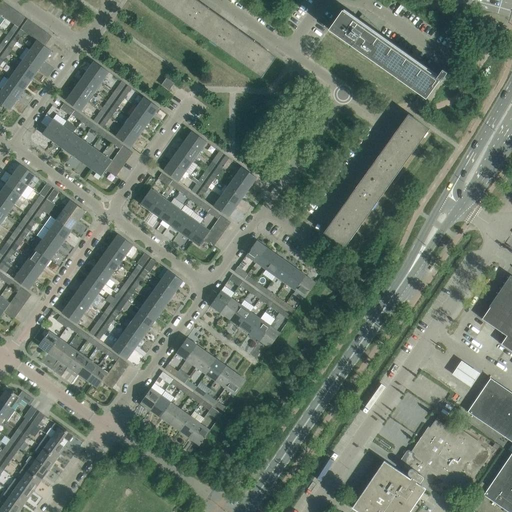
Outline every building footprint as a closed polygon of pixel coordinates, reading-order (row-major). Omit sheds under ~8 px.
[(154,0),(173,14),(183,0),(154,0)] [(200,3),(196,0),(183,0),(173,14),(203,35),(217,15),(205,6),(205,5),(200,2),(200,3)] [(4,17),(11,7),(6,4),(0,12),(0,13),(2,15),(4,17)] [(9,20),(16,10),(11,7),(4,17),(9,20)] [(14,24),(21,14),(16,10),(9,20),(14,24)] [(330,29),(353,46),(426,98),(439,80),(441,81),(447,73),(442,69),(437,77),(366,27),(369,23),(360,17),(357,21),(343,11),(330,29)] [(18,27),(25,17),(21,14),(14,24),(15,24),(18,27)] [(229,23),(217,15),(203,35),(232,56),(246,36),(234,27),(234,26),(229,23)] [(26,32),(33,23),(28,19),(21,29),(25,32),(26,32)] [(31,36),(37,26),(33,23),(26,32),(31,36)] [(11,37),(18,27),(15,24),(8,34),(11,37)] [(35,39),(42,29),(37,26),(31,36),(35,39)] [(18,42),(25,32),(21,29),(14,39),(18,42)] [(40,43),(47,33),(42,29),(35,39),(37,40),(40,43)] [(45,46),(52,36),(47,33),(40,43),(45,46)] [(4,47),(11,37),(8,34),(1,44),(4,47)] [(258,44),(246,36),(232,56),(261,77),(276,57),(263,48),(264,47),(259,44),(258,44)] [(11,51),(18,42),(14,39),(7,49),(11,51)] [(45,46),(40,43),(37,40),(30,50),(45,61),(52,51),(45,46)] [(38,71),(45,61),(30,50),(27,48),(20,58),(23,60),(38,71)] [(12,52),(11,51),(7,49),(0,57),(0,58),(4,61),(7,57),(8,57),(12,52)] [(31,81),(38,71),(23,60),(16,70),(31,81)] [(109,72),(94,61),(87,71),(102,82),(109,72)] [(24,91),(31,81),(16,70),(9,80),(24,91)] [(102,82),(87,71),(80,81),(95,92),(102,82)] [(169,90),(175,83),(167,78),(162,85),(169,90)] [(17,100),(24,91),(9,80),(2,90),(17,100)] [(95,92),(80,81),(73,91),(88,102),(95,92)] [(118,93),(125,83),(121,81),(114,91),(118,93)] [(132,88),(128,85),(121,95),(125,98),(132,88)] [(0,103),(10,110),(17,100),(2,90),(0,92),(0,103)] [(88,102),(73,91),(66,101),(81,112),(88,102)] [(111,103),(118,93),(114,91),(107,101),(111,103)] [(118,108),(125,98),(121,95),(114,105),(118,108)] [(152,118),(159,108),(144,97),(137,107),(152,118)] [(104,113),(111,103),(107,101),(100,110),(104,113)] [(74,110),(64,103),(61,108),(70,116),(74,110)] [(111,118),(118,108),(114,105),(106,115),(111,118)] [(145,128),(152,118),(137,107),(130,117),(145,128)] [(84,117),(75,111),(74,110),(70,116),(71,116),(72,115),(81,121),(84,117)] [(97,123),(104,113),(100,110),(93,120),(97,123)] [(104,128),(111,118),(106,115),(99,125),(104,128)] [(345,247),(429,129),(409,115),(400,127),(399,127),(396,132),(379,157),(378,156),(375,161),(358,186),(357,186),(354,190),(355,191),(337,215),(333,220),(334,220),(325,233),(345,247)] [(94,124),(84,117),(81,121),(91,128),(94,124)] [(138,137),(145,128),(130,117),(123,127),(138,137)] [(52,141),(63,126),(53,119),(43,134),(52,141)] [(104,131),(94,124),(91,128),(101,135),(104,131)] [(62,148),(73,133),(63,126),(52,141),(62,148)] [(131,147),(138,137),(123,127),(116,137),(131,147)] [(113,138),(104,131),(101,135),(111,142),(113,138)] [(207,142),(192,131),(185,141),(200,152),(207,142)] [(72,155),(83,140),(73,133),(62,148),(72,155)] [(123,146),(113,138),(111,142),(121,149),(123,146)] [(82,162),(93,147),(83,140),(72,155),(82,162)] [(200,152),(185,141),(178,151),(193,162),(200,152)] [(133,152),(125,147),(123,146),(121,149),(120,150),(130,157),(133,152)] [(92,169),(102,154),(93,147),(82,162),(92,169)] [(130,157),(120,150),(117,155),(126,162),(130,157)] [(193,162),(178,151),(171,161),(186,172),(193,162)] [(216,164),(223,154),(219,151),(212,161),(216,164)] [(106,170),(110,165),(112,161),(102,154),(92,169),(102,176),(106,170)] [(126,162),(117,155),(113,160),(123,167),(126,162)] [(222,168),(229,158),(226,155),(219,165),(222,168)] [(123,167),(113,160),(112,161),(110,165),(119,172),(123,167)] [(186,172),(171,161),(164,171),(179,181),(183,175),(186,178),(189,174),(186,172)] [(209,173),(216,164),(212,161),(205,171),(209,173)] [(35,175),(21,164),(14,174),(28,185),(35,175)] [(119,172),(110,165),(106,170),(116,177),(119,172)] [(215,178),(222,168),(219,165),(212,175),(215,178)] [(250,188),(257,178),(242,167),(235,177),(250,188)] [(202,183),(209,173),(205,171),(198,181),(202,183)] [(172,180),(162,173),(158,178),(168,185),(169,184),(172,180)] [(28,185),(14,174),(6,184),(21,195),(28,185)] [(224,184),(215,178),(212,175),(205,185),(208,188),(212,182),(221,188),(224,184)] [(243,197),(250,188),(235,177),(228,187),(243,197)] [(182,187),(172,180),(169,184),(179,191),(182,187)] [(195,193),(202,183),(198,181),(191,191),(195,193)] [(45,197),(52,187),(47,183),(40,193),(45,197)] [(21,195),(6,184),(0,193),(0,194),(14,205),(21,195)] [(201,198),(208,188),(205,185),(198,195),(201,198)] [(191,194),(182,187),(179,191),(189,198),(191,194)] [(236,207),(243,197),(228,187),(221,197),(236,207)] [(52,202),(59,192),(54,189),(47,199),(52,202)] [(150,211),(161,196),(151,189),(140,204),(150,211)] [(38,207),(45,197),(40,193),(41,194),(34,204),(38,207)] [(14,205),(0,194),(0,209),(7,214),(14,205)] [(199,205),(201,201),(191,194),(189,198),(199,205)] [(160,218),(171,203),(161,196),(150,211),(160,218)] [(229,217),(236,207),(221,197),(214,207),(229,217)] [(56,205),(52,202),(47,199),(40,208),(44,211),(49,214),(56,205)] [(79,221),(86,211),(71,200),(64,210),(79,221)] [(211,208),(201,201),(199,205),(208,212),(211,208)] [(170,225),(181,210),(171,203),(160,218),(170,225)] [(31,216),(38,207),(34,204),(27,214),(31,216)] [(37,221),(44,211),(40,208),(33,218),(37,221)] [(221,216),(211,208),(208,212),(218,219),(221,216)] [(72,231),(79,221),(64,210),(57,220),(72,231)] [(180,232),(190,217),(181,210),(170,225),(180,232)] [(24,226),(31,216),(27,214),(20,223),(24,226)] [(231,223),(221,216),(218,219),(218,220),(227,227),(231,223)] [(190,239),(200,224),(190,217),(180,232),(190,239)] [(30,231),(37,221),(33,218),(26,228),(30,231)] [(64,240),(72,231),(57,220),(50,230),(64,240)] [(227,227),(218,220),(214,225),(224,232),(227,227)] [(17,236),(24,226),(20,223),(13,233),(17,236)] [(204,240),(207,235),(210,231),(200,224),(190,239),(199,246),(204,240)] [(224,232),(214,225),(211,230),(220,237),(224,232)] [(23,240),(30,231),(26,228),(19,238),(23,240)] [(57,250),(64,240),(50,230),(43,240),(57,250)] [(220,237),(211,230),(210,231),(207,235),(217,242),(220,237)] [(10,246),(17,236),(13,233),(6,243),(10,246)] [(133,245),(118,234),(111,244),(126,255),(133,245)] [(217,242),(207,235),(204,240),(214,247),(217,242)] [(16,250),(23,240),(19,238),(12,247),(16,250)] [(50,260),(57,250),(43,240),(36,249),(50,260)] [(256,262),(267,247),(257,240),(246,255),(256,262)] [(0,253),(3,255),(10,246),(6,243),(0,251),(0,253)] [(126,255),(111,244),(104,254),(119,265),(126,255)] [(9,260),(16,250),(12,247),(5,257),(9,260)] [(266,269),(277,254),(267,247),(256,262),(266,269)] [(43,270),(50,260),(36,249),(29,259),(43,270)] [(142,267),(150,257),(145,253),(137,263),(139,264),(142,267)] [(119,265),(104,254),(97,264),(112,275),(119,265)] [(276,276),(286,261),(277,254),(266,269),(276,276)] [(13,263),(9,260),(5,257),(0,264),(0,268),(6,273),(13,263)] [(36,280),(43,270),(29,259),(21,269),(36,280)] [(150,272),(157,262),(152,259),(145,269),(149,271),(150,272)] [(286,283),(296,268),(286,261),(276,276),(286,283)] [(112,275),(97,264),(90,274),(105,284),(112,275)] [(135,277),(142,267),(139,264),(132,274),(135,277)] [(249,275),(238,267),(235,271),(246,279),(248,275),(249,275)] [(295,290),(306,275),(296,268),(286,283),(295,290)] [(29,290),(36,280),(21,269),(14,279),(29,290)] [(142,281),(149,271),(145,269),(138,278),(142,281)] [(176,291),(183,281),(168,270),(161,280),(176,291)] [(12,281),(2,274),(0,276),(0,277),(9,284),(12,281)] [(105,284),(90,274),(83,284),(98,294),(105,284)] [(128,286),(135,277),(132,274),(125,284),(128,286)] [(244,281),(233,274),(230,279),(240,286),(241,285),(244,281)] [(258,282),(248,275),(246,279),(255,286),(258,282)] [(316,282),(306,275),(295,290),(305,297),(316,282)] [(135,291),(142,281),(138,278),(131,288),(135,291)] [(169,301),(176,291),(161,280),(154,290),(169,301)] [(494,302),(493,301),(489,306),(490,307),(482,319),(507,336),(501,344),(511,351),(511,280),(508,281),(494,302)] [(22,288),(12,281),(9,284),(19,291),(22,288)] [(253,288),(244,281),(241,285),(251,292),(253,288)] [(267,289),(258,282),(255,286),(265,293),(267,289)] [(98,294),(83,284),(76,293),(91,304),(98,294)] [(121,296),(128,286),(125,284),(118,293),(121,296)] [(31,295),(22,288),(19,291),(18,293),(28,300),(31,295)] [(128,301),(135,291),(131,288),(124,298),(128,301)] [(263,295),(253,288),(251,292),(247,297),(250,299),(254,294),(260,299),(263,295)] [(277,296),(267,289),(265,293),(274,299),(277,296)] [(162,310),(169,301),(154,290),(147,300),(162,310)] [(220,312),(231,298),(221,290),(210,305),(220,312)] [(28,300),(18,293),(15,297),(25,304),(28,300)] [(91,304),(76,293),(69,303),(84,314),(91,304)] [(114,306),(121,296),(118,293),(114,299),(109,295),(106,300),(111,303),(114,306)] [(273,302),(263,295),(260,299),(270,306),(273,302)] [(0,317),(4,312),(8,307),(11,303),(1,296),(0,296),(0,317)] [(287,303),(277,296),(274,299),(284,306),(287,303)] [(25,304),(15,297),(11,302),(21,309),(25,304)] [(121,310),(128,301),(124,298),(117,308),(121,310)] [(230,319),(241,305),(231,298),(220,312),(230,319)] [(155,320),(162,310),(147,300),(140,310),(155,320)] [(11,302),(11,303),(8,307),(18,314),(21,309),(11,302)] [(283,309),(273,302),(270,306),(280,313),(283,309)] [(84,314),(69,303),(62,313),(77,324),(84,314)] [(107,316),(114,306),(111,303),(104,313),(107,316)] [(297,310),(287,303),(284,306),(294,314),(297,310)] [(240,326),(251,312),(241,305),(230,319),(240,326)] [(18,314),(8,307),(4,312),(14,319),(18,314)] [(114,320),(121,310),(117,308),(110,317),(114,320)] [(292,316),(283,309),(280,313),(290,320),(292,316)] [(148,330),(155,320),(140,310),(133,319),(148,330)] [(70,323),(54,311),(50,316),(62,324),(58,329),(63,333),(70,323)] [(250,334),(260,319),(251,312),(240,326),(250,334)] [(101,325),(107,316),(104,313),(97,323),(101,325)] [(118,323),(114,320),(110,317),(103,327),(107,330),(111,333),(118,323)] [(141,340),(148,330),(133,319),(126,329),(141,340)] [(260,341),(270,326),(260,319),(250,334),(260,341)] [(80,330),(70,323),(68,326),(77,333),(80,330)] [(93,335),(101,325),(97,323),(90,333),(93,335)] [(270,348),(280,333),(270,326),(260,341),(270,348)] [(100,340),(107,330),(103,327),(96,337),(100,340)] [(141,340),(126,329),(119,339),(134,350),(141,340)] [(90,337),(80,330),(77,333),(87,340),(90,337)] [(48,353),(59,338),(49,331),(46,336),(39,331),(32,341),(48,353)] [(100,344),(90,337),(87,340),(97,347),(100,344)] [(58,360),(69,345),(59,338),(48,353),(58,360)] [(186,360),(197,345),(187,338),(176,353),(186,360)] [(127,360),(134,350),(119,339),(112,349),(127,360)] [(109,351),(100,344),(97,347),(107,354),(109,351)] [(68,367),(79,352),(69,345),(58,360),(68,367)] [(196,367),(207,352),(197,345),(186,360),(196,367)] [(119,358),(109,351),(107,354),(117,361),(119,358)] [(78,374),(89,359),(79,352),(68,367),(78,374)] [(206,374),(217,359),(207,352),(196,367),(206,374)] [(129,365),(119,358),(117,361),(116,362),(126,370),(129,365)] [(88,381),(99,366),(89,359),(78,374),(88,381)] [(216,381),(227,366),(217,359),(206,374),(216,381)] [(126,370),(116,362),(112,367),(122,374),(126,370)] [(480,375),(462,362),(453,376),(471,388),(480,375)] [(179,371),(169,364),(165,369),(175,376),(179,371)] [(102,382),(106,377),(108,373),(99,366),(88,381),(98,388),(102,382)] [(226,388),(236,373),(227,366),(216,381),(226,388)] [(122,374),(112,367),(109,372),(119,379),(122,374)] [(180,370),(179,371),(175,376),(185,383),(188,379),(190,376),(180,370)] [(173,378),(164,371),(160,377),(155,383),(158,385),(163,379),(170,384),(171,382),(173,378)] [(109,372),(108,373),(106,377),(115,384),(119,379),(109,372)] [(246,380),(236,373),(226,388),(236,395),(246,380)] [(115,384),(106,377),(102,382),(112,389),(115,384)] [(183,385),(173,378),(171,382),(181,389),(183,385)] [(490,379),(468,411),(511,441),(511,453),(484,495),(509,511),(511,511),(511,392),(490,378),(490,379)] [(198,387),(188,379),(185,383),(195,390),(198,387)] [(193,392),(183,385),(181,389),(190,396),(193,392)] [(208,394),(198,387),(195,390),(205,397),(208,394)] [(151,410),(161,395),(151,388),(141,403),(151,410)] [(8,389),(0,400),(14,410),(22,399),(30,405),(34,399),(22,391),(18,396),(8,389)] [(203,399),(193,392),(190,396),(200,403),(203,399)] [(217,400),(208,394),(205,397),(214,404),(217,400)] [(160,417),(171,402),(161,395),(151,410),(160,417)] [(15,410),(14,410),(0,400),(0,399),(0,415),(4,418),(8,421),(10,419),(15,410)] [(212,406),(203,399),(200,403),(210,410),(212,406)] [(227,408),(217,400),(214,404),(224,411),(227,408)] [(170,424),(181,409),(171,402),(160,417),(170,424)] [(29,421),(37,410),(32,406),(24,417),(26,418),(29,421)] [(223,413),(212,406),(210,410),(220,417),(223,413)] [(180,431),(191,416),(181,409),(170,424),(180,431)] [(38,427),(45,416),(40,412),(32,423),(36,426),(38,427)] [(190,438),(200,423),(191,416),(180,431),(190,438)] [(385,462),(354,507),(360,511),(408,511),(419,497),(422,493),(424,489),(416,483),(417,481),(420,483),(430,469),(459,489),(460,490),(461,490),(462,490),(463,489),(464,488),(487,454),(488,453),(488,452),(488,450),(487,449),(486,448),(450,424),(449,423),(448,423),(446,423),(445,424),(444,425),(441,430),(433,425),(438,417),(438,416),(410,457),(408,456),(404,462),(406,463),(404,467),(409,470),(408,471),(408,472),(408,473),(409,474),(409,475),(412,477),(410,479),(385,462)] [(24,429),(29,421),(26,418),(20,426),(24,429)] [(30,434),(36,426),(32,423),(26,432),(30,434)] [(65,446),(73,435),(55,423),(51,428),(57,432),(53,438),(65,446)] [(203,441),(210,430),(200,423),(190,438),(200,445),(202,442),(203,443),(203,441)] [(20,434),(17,431),(11,439),(14,442),(20,434)] [(65,446),(53,438),(48,434),(40,445),(58,457),(65,446)] [(23,444),(26,439),(23,437),(17,445),(20,447),(24,450),(26,446),(23,444)] [(9,449),(14,442),(11,439),(5,447),(9,449)] [(14,456),(20,447),(17,445),(11,453),(14,456)] [(50,468),(58,457),(40,445),(36,450),(42,453),(37,459),(50,468)] [(4,469),(10,461),(7,459),(1,467),(4,469)] [(42,479),(50,468),(37,459),(33,465),(27,462),(24,467),(42,479)] [(34,490),(42,479),(24,467),(20,472),(26,476),(21,482),(34,490)] [(34,490),(21,482),(16,478),(8,489),(26,501),(34,490)] [(17,511),(18,511),(26,501),(8,489),(4,494),(10,498),(6,504),(17,511)] [(0,511),(17,511),(6,504),(0,500),(0,511)]
